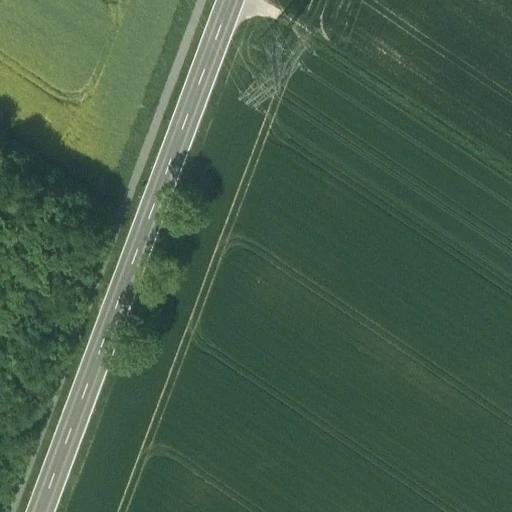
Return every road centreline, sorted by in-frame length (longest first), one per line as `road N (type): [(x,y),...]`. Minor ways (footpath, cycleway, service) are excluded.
road 1 (tertiary): [(39,511),(229,0)]
road 2 (track): [(235,0),(303,34),(511,178)]
